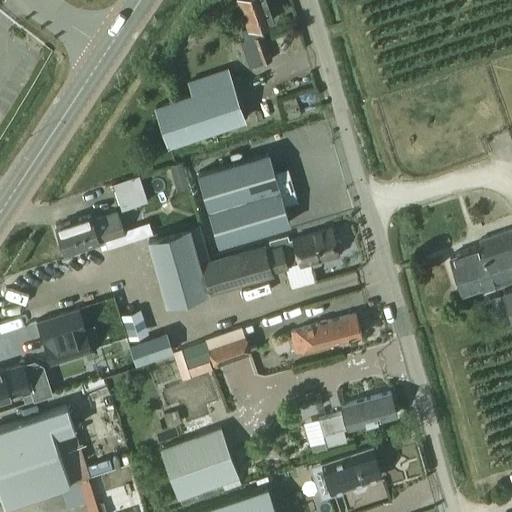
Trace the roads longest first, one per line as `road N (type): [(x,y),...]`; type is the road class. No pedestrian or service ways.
road 1 (unclassified): [(456,511),(308,0)]
road 2 (secondary): [(0,216),(108,52)]
